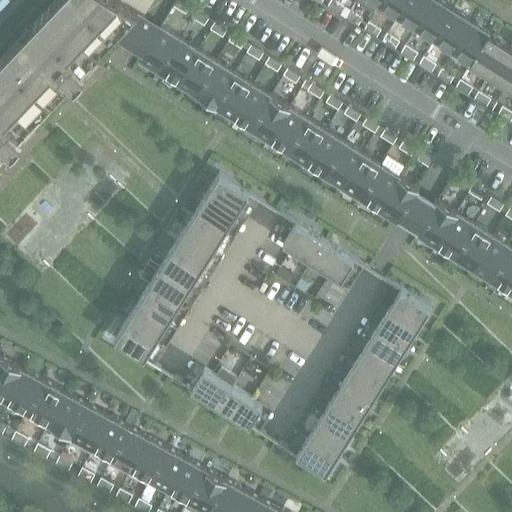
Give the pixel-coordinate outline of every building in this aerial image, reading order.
[(0,154),(8,146),(12,150),(22,140),(17,136),(71,80),(75,84),(85,74),(80,70),(115,33),(128,41),(145,13),(124,0),(53,0),(0,56),(0,154)] [(124,0),(145,13),(153,0),(124,0)] [(186,12),(191,5),(182,0),(176,0),(173,4),(186,12)] [(336,0),(329,0),(327,4),(339,12),(344,5),(336,0)] [(380,0),(379,3),(398,14),(406,0),(380,0)] [(406,0),(398,14),(416,26),(432,0),(406,0)] [(441,0),(432,0),(416,26),(434,37),(453,8),(441,0)] [(345,16),(358,24),(362,16),(350,8),(345,16)] [(453,8),(434,37),(453,49),(472,19),(453,8)] [(204,24),(209,16),(196,9),(192,16),(204,24)] [(472,19),(453,49),(471,61),(490,31),(472,19)] [(223,35),(227,28),(215,20),(210,27),(223,35)] [(368,20),(364,27),(376,35),(381,28),(368,20)] [(160,23),(140,56),(158,68),(179,35),(160,23)] [(382,39),(391,45),(394,47),(399,39),(387,31),(382,39)] [(490,72),(508,42),(490,31),(471,61),(490,72)] [(241,47),(246,39),(233,32),(228,39),(241,47)] [(158,68),(177,79),(197,46),(179,35),(158,68)] [(490,72),(508,84),(511,77),(511,44),(508,42),(490,72)] [(259,58),(264,51),(251,43),(247,51),(259,58)] [(405,43),(400,50),(413,58),(417,51),(405,43)] [(177,79),(195,91),(216,58),(197,46),(177,79)] [(277,70),(282,62),(269,55),(265,62),(277,70)] [(423,55),(418,62),(431,70),(436,62),(423,55)] [(195,91),(214,102),(234,69),(216,58),(195,91)] [(288,66),(283,74),(296,82),(301,74),(288,66)] [(437,73),(449,81),(454,74),(441,66),(437,73)] [(214,102),(232,114),(253,81),(234,69),(214,102)] [(460,78),(455,85),(468,93),(472,85),(460,78)] [(232,114),(250,126),(271,93),(253,81),(232,114)] [(325,89),(312,81),(307,89),(320,97),(325,89)] [(473,97),(482,102),(486,104),(490,97),(478,89),(473,97)] [(250,126),(269,137),(290,104),(271,93),(250,126)] [(343,101),(330,93),(326,100),(338,108),(343,101)] [(269,137),(287,149),(308,116),(290,104),(269,137)] [(497,112),(510,120),(511,116),(511,110),(502,104),(497,112)] [(361,112),(349,105),(344,112),(357,120),(361,112)] [(287,149),(306,161),(326,128),(308,116),(287,149)] [(380,124),(367,116),(362,124),(375,132),(380,124)] [(306,161),(324,172),(345,139),(326,128),(306,161)] [(398,136),(385,128),(381,135),(393,143),(398,136)] [(324,172),(343,184),(363,151),(345,139),(324,172)] [(416,147),(404,139),(399,147),(412,155),(416,147)] [(343,184),(361,195),(382,162),(363,151),(343,184)] [(422,151),(417,158),(430,166),(434,159),(422,151)] [(361,195),(379,207),(400,174),(382,162),(361,195)] [(219,171),(208,190),(229,203),(238,208),(248,191),(249,190),(240,184),(219,171)] [(463,187),(468,180),(455,172),(450,179),(463,187)] [(419,186),(418,185),(400,174),(379,207),(398,219),(419,186)] [(481,199),(486,191),(473,183),(469,191),(481,199)] [(419,186),(398,219),(416,230),(437,197),(419,186)] [(208,190),(196,208),(217,221),(226,227),(238,208),(229,203),(208,190)] [(500,210),(504,203),(492,195),(487,202),(500,210)] [(437,197),(416,230),(435,242),(456,209),(437,197)] [(196,208),(185,227),(205,240),(214,245),(226,227),(217,221),(196,208)] [(435,242),(453,254),(474,221),(456,209),(435,242)] [(453,254),(472,265),(493,232),(474,221),(453,254)] [(297,222),(285,241),(292,246),(312,258),(325,238),(305,225),(304,226),(297,222)] [(185,227),(173,245),(194,258),(203,264),(214,245),(205,240),(185,227)] [(472,265),(490,277),(511,244),(493,232),(472,265)] [(325,238),(312,258),(331,270),(333,271),(343,278),(356,259),(354,258),(345,252),(345,251),(325,238)] [(490,277),(509,289),(511,283),(511,244),(490,277)] [(173,245),(161,264),(182,277),(191,282),(203,264),(194,258),(173,245)] [(161,264),(150,282),(179,301),(191,282),(182,277),(161,264)] [(288,280),(292,273),(281,266),(277,273),(288,280)] [(305,292),(310,283),(301,277),(296,286),(305,292)] [(150,282),(138,301),(159,314),(168,319),(179,301),(150,282)] [(431,304),(410,291),(398,310),(419,323),(431,304)] [(138,301),(126,319),(147,332),(156,338),(168,319),(159,314),(138,301)] [(419,323),(398,310),(386,328),(407,341),(419,323)] [(126,319),(115,338),(135,351),(136,349),(145,355),(156,338),(147,332),(126,319)] [(407,341),(386,328),(375,347),(396,360),(407,341)] [(396,360),(375,347),(363,365),(384,378),(396,360)] [(24,368),(3,357),(0,362),(0,395),(7,399),(24,368)] [(204,365),(192,385),(201,390),(200,391),(220,404),(233,384),(238,376),(221,365),(216,373),(213,371),(204,365)] [(384,378),(363,365),(352,384),(372,397),(384,378)] [(23,415),(24,415),(44,379),(24,368),(7,399),(26,409),(23,415)] [(24,415),(45,427),(64,390),(44,379),(24,415)] [(233,384),(220,404),(241,417),(241,416),(251,422),(263,402),(253,396),(233,384)] [(361,415),(372,397),(352,384),(340,402),(361,415)] [(50,423),(68,432),(85,402),(64,390),(45,427),(47,428),(50,423)] [(93,393),(88,403),(92,406),(98,395),(93,393)] [(68,439),(86,448),(105,413),(92,406),(88,403),(85,402),(68,432),(70,434),(68,439)] [(340,402),(328,421),(349,434),(361,415),(340,402)] [(130,412),(124,423),(126,424),(128,425),(134,414),(130,412)] [(94,447),(109,455),(126,424),(124,423),(105,413),(86,448),(92,452),(94,447)] [(328,421),(317,439),(337,452),(349,434),(328,421)] [(108,461),(126,471),(146,435),(128,425),(126,424),(109,455),(111,456),(108,461)] [(11,438),(24,445),(29,437),(16,430),(11,438)] [(126,471),(147,482),(167,446),(146,435),(126,471)] [(317,439),(305,458),(326,471),(337,452),(317,439)] [(33,450),(46,457),(51,449),(38,442),(33,450)] [(151,478),(170,488),(187,457),(167,446),(147,482),(148,483),(151,478)] [(56,462),(69,469),(73,461),(60,454),(56,462)] [(207,469),(187,457),(170,488),(191,499),(207,469)] [(78,474),(91,481),(95,473),(82,466),(78,474)] [(228,480),(207,469),(191,499),(211,511),(228,480)] [(97,485),(110,492),(114,484),(101,477),(97,485)] [(213,511),(236,511),(248,491),(228,480),(211,511),(213,511)] [(116,495),(129,502),(133,494),(120,487),(116,495)] [(263,511),(269,502),(248,491),(236,511),(263,511)] [(134,505),(146,511),(147,511),(152,505),(139,497),(134,505)] [(286,511),(269,502),(263,511),(286,511)]
